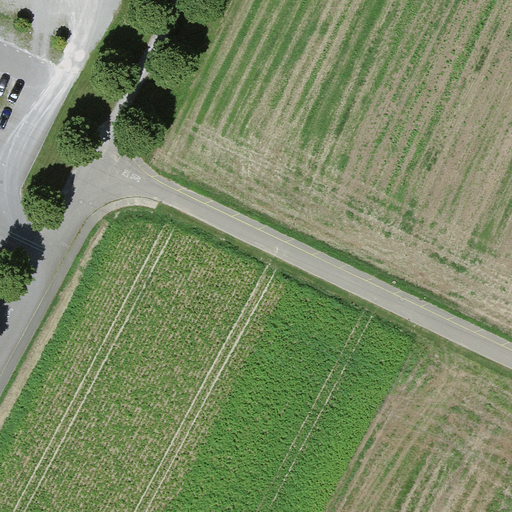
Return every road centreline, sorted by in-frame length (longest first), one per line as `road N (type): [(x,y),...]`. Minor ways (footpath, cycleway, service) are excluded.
road 1 (residential): [(0,351),(97,163),(511,358)]
road 2 (track): [(97,163),(177,0)]
road 3 (unknown): [(0,43),(30,59),(44,93),(0,181)]
